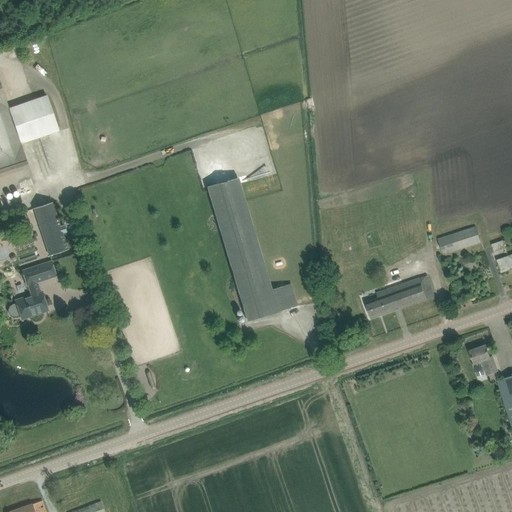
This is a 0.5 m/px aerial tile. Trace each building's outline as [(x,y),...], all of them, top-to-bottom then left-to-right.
[(0,194),(20,188),(23,197),(35,193),(32,184),(33,183),(20,143),(58,130),(47,96),(9,109),(0,84),(0,194)] [(207,187),(208,192),(247,322),(278,312),(298,306),(291,284),(272,289),(238,178),(207,187)] [(61,226),(53,202),(33,209),(49,256),(68,249),(63,234),(67,233),(64,225),(61,226)] [(444,255),(482,243),(476,226),(438,239),(444,255)] [(494,252),(506,248),(503,240),(492,244),(494,252)] [(511,255),(497,260),(502,273),(511,269),(511,255)] [(51,261),(42,265),(22,271),(27,285),(28,285),(32,295),(15,301),(16,303),(13,304),(10,307),(8,310),(8,314),(10,316),(13,318),(17,318),(21,317),(22,319),(44,312),(43,308),(47,307),(42,292),(41,292),(37,282),(56,276),(51,261)] [(371,318),(435,296),(428,275),(377,292),(379,298),(366,302),(371,318)] [(486,346),(470,351),(475,364),(482,361),(487,375),(498,371),(493,357),(490,358),(486,346)] [(511,376),(498,380),(501,390),(511,430),(511,376)] [(45,511),(45,510),(42,501),(32,504),(8,511),(45,511)] [(104,511),(101,502),(73,511),(104,511)]
